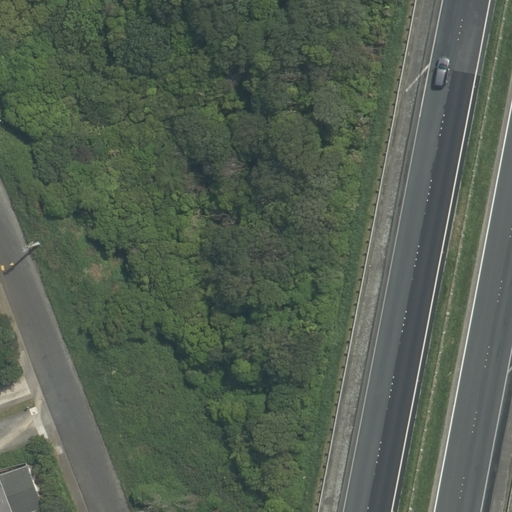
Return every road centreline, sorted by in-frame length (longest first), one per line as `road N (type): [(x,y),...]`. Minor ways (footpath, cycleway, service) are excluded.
road 1 (motorway): [(367,511),(470,0)]
road 2 (residential): [(0,218),(110,511)]
road 3 (motorway): [(511,236),(458,511)]
